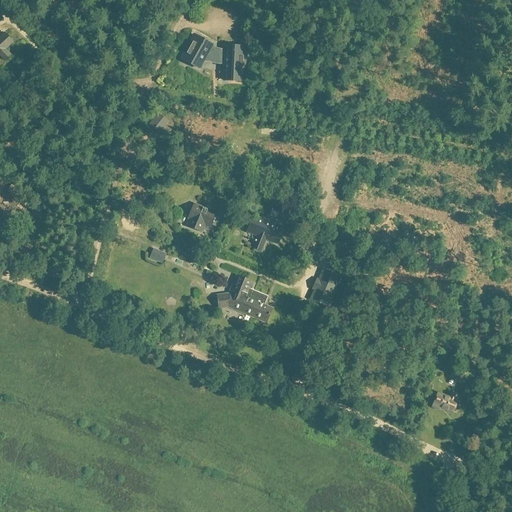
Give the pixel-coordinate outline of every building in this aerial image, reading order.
[(0,55),(5,60),(11,55),(5,49),(13,42),(5,33),(0,37),(0,55)] [(221,50),(215,48),(211,46),(212,44),(194,35),(183,55),(191,59),(189,63),(199,68),(205,58),(210,61),(218,63),(225,63),(224,73),(230,73),(230,81),(244,81),(246,47),(225,46),(225,50),(221,50)] [(160,129),(163,125),(164,126),(168,122),(159,114),(151,122),(160,129)] [(221,215),(217,213),(194,203),(188,218),(190,219),(187,226),(201,232),(204,225),(211,227),(212,225),(216,227),(221,215)] [(275,213),(286,217),(289,209),(278,204),(275,213)] [(264,225),(262,225),(251,220),(247,230),(258,235),(253,247),(261,251),(266,238),(278,243),(282,233),(280,232),(282,227),(266,220),(264,225)] [(25,225),(21,249),(32,251),(37,228),(25,225)] [(164,253),(153,249),(150,258),(160,262),(164,253)] [(340,276),(323,269),(311,299),(328,307),(340,276)] [(235,294),(235,296),(230,294),(217,296),(219,309),(228,308),(228,307),(266,323),(272,309),(264,305),(268,296),(250,289),(253,282),(237,275),(230,292),(235,294)] [(350,291),(341,287),(335,301),(344,305),(350,291)] [(449,377),(458,382),(460,377),(451,372),(449,377)] [(437,393),(432,406),(440,409),(440,408),(453,412),(457,401),(455,401),(457,395),(451,393),(449,398),(437,393)]
